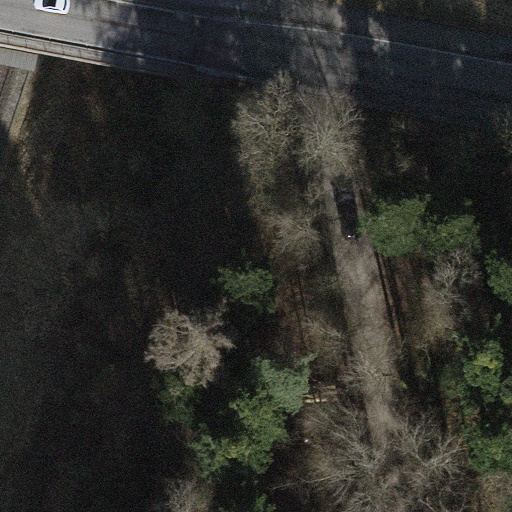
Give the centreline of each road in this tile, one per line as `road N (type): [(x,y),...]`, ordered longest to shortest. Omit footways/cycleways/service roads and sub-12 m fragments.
road 1 (tertiary): [(0,6),(511,101)]
road 2 (track): [(272,58),(418,511)]
